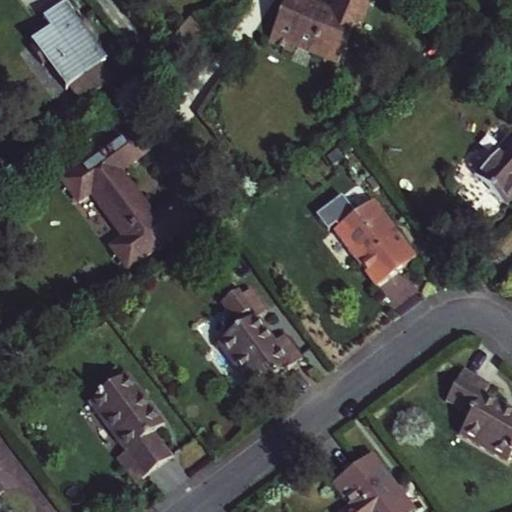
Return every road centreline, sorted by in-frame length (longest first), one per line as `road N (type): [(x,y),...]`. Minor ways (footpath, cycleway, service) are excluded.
road 1 (residential): [(186,511),(446,318),(484,313),(511,332)]
road 2 (residential): [(104,0),(189,103)]
